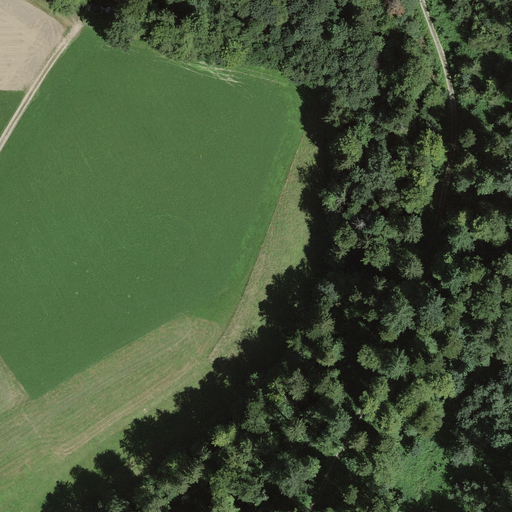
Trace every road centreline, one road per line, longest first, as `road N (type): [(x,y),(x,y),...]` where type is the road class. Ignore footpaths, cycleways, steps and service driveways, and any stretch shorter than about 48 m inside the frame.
road 1 (track): [(420,0),(442,62),(444,100),(418,249),(309,511)]
road 2 (track): [(0,154),(76,34)]
